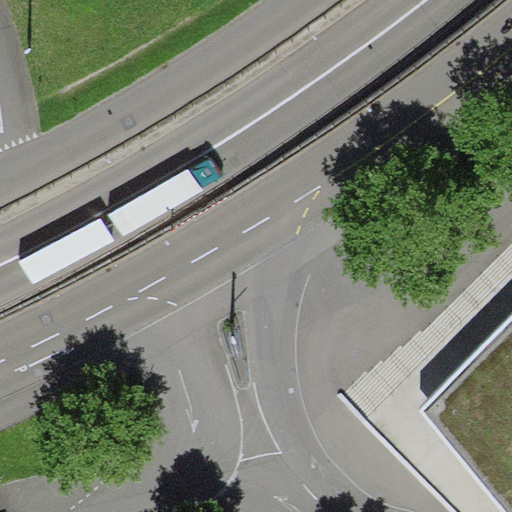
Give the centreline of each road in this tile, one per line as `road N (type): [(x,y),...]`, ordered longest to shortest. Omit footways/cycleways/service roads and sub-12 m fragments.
road 1 (secondary): [(0,359),(279,210),(511,46)]
road 2 (secondary): [(0,264),(197,156),(422,0)]
road 3 (secondary): [(306,0),(159,96),(0,178)]
